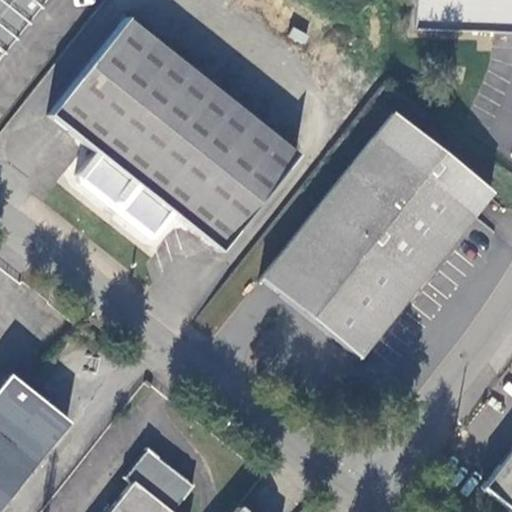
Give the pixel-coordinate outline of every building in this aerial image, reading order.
[(0,0),(0,54),(44,0),(0,0)] [(511,0),(415,0),(414,21),(492,26),(511,27),(511,0)] [(296,156),(125,19),(49,115),(93,152),(74,177),(75,181),(147,239),(152,239),(171,215),(216,252),(296,156)] [(488,193),(389,114),(257,280),(356,359),(488,193)] [(0,508),(66,425),(7,379),(0,387),(0,508)] [(511,446),(481,485),(511,510),(511,446)] [(171,511),(190,489),(144,453),(121,480),(128,486),(106,511),(171,511)]
